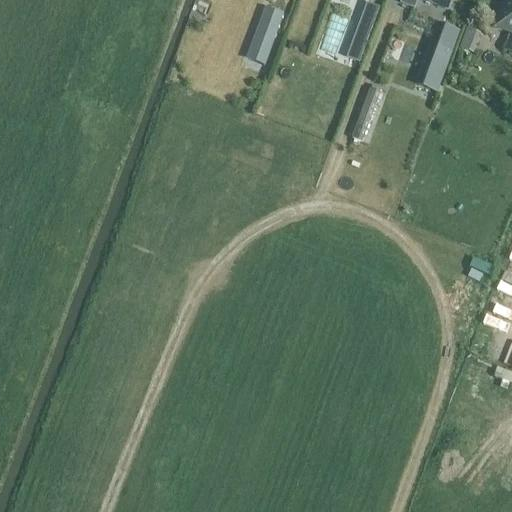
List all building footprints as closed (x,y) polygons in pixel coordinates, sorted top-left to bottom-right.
[(403,0),(402,5),(415,10),(418,0),(449,11),(452,0),(403,0)] [(511,0),(508,0),(497,30),(511,35),(511,51),(511,55),(511,0)] [(379,10),(368,6),(357,38),(368,43),(379,10)] [(267,11),(251,54),(268,60),(284,17),(267,11)] [(435,42),(419,87),(437,94),(459,34),(446,29),(440,44),(435,42)] [(371,91),(357,129),(366,132),(380,95),(379,94),(371,91)]
